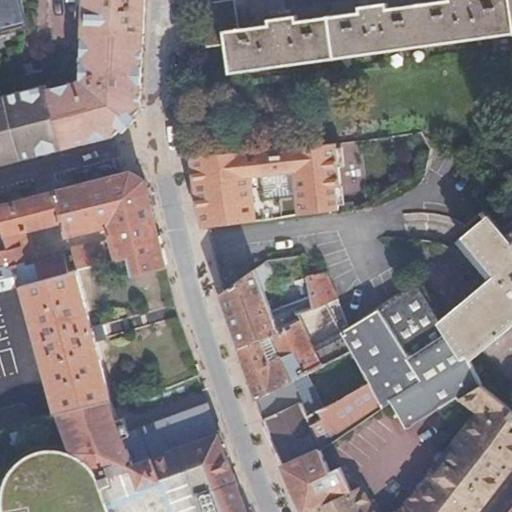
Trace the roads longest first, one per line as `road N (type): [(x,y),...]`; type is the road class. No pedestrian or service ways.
road 1 (residential): [(157,146),(203,342),(266,511)]
road 2 (residential): [(0,185),(157,146)]
road 3 (residential): [(158,0),(157,146)]
